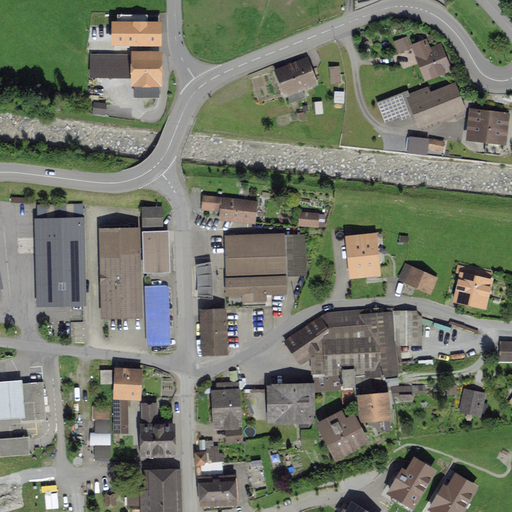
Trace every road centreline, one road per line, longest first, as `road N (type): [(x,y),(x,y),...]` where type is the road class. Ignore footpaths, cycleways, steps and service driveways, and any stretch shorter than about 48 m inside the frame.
road 1 (tertiary): [(511,75),(484,73),(449,25),(401,6),(200,86)]
road 2 (residential): [(189,369),(232,360),(322,304),(384,299),(511,328)]
road 3 (unclassified): [(189,369),(181,210),(154,167)]
road 4 (unclassified): [(189,369),(0,341)]
road 5 (tertiary): [(154,167),(108,183),(0,172)]
road 6 (unclassified): [(189,369),(191,511)]
road 7 (unknown): [(348,22),(366,109),(374,119),(410,128)]
